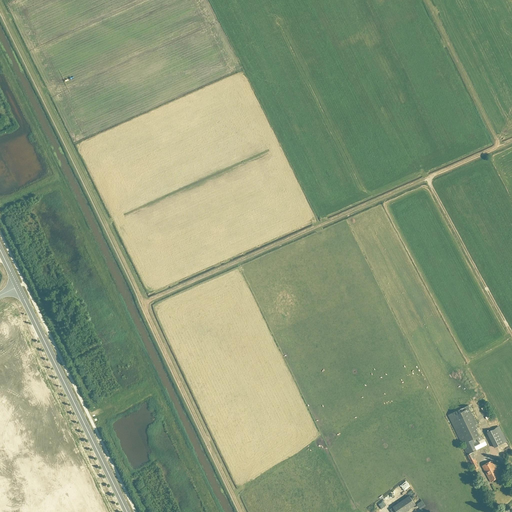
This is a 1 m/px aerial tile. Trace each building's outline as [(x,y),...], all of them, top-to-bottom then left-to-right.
[(0,405),(0,511),(51,511),(23,453),(26,452),(20,438),(16,440),(0,405)] [(461,409),(448,415),(474,469),(475,469),(476,470),(478,469),(479,467),(476,463),(476,462),(472,453),(487,446),(484,439),(475,443),(473,439),(480,436),(476,429),(479,427),(471,411),(469,408),(470,408),(468,405),(461,409)] [(507,442),(499,426),(486,433),(494,448),(507,442)] [(498,473),(491,461),(482,466),(487,475),(491,482),(500,477),(498,473)] [(395,511),(405,511),(416,505),(409,496),(393,507),(395,511)] [(422,501),(416,505),(420,510),(425,506),(422,501)]
